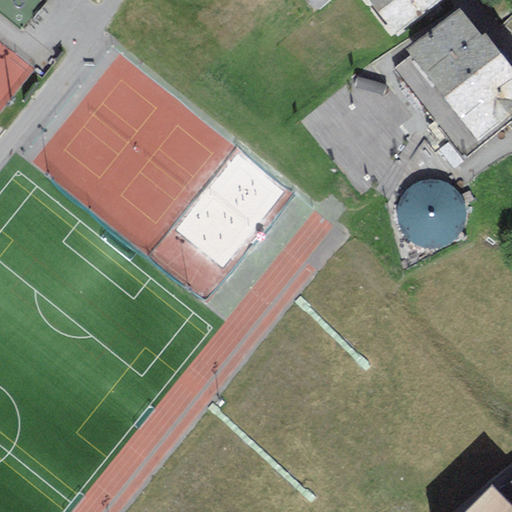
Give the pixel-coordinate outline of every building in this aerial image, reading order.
[(437,0),(369,0),(395,33),(437,0)] [(511,110),(511,74),(457,6),(405,47),(478,138),(511,110)] [(33,163),(90,209),(176,102),(118,56),(33,163)] [(90,209),(148,255),(234,148),(176,102),(90,209)] [(148,255),(206,301),(291,194),(234,148),(148,255)] [(443,246),(453,240),(461,230),(466,219),(466,206),(461,194),(453,185),(442,178),(429,177),(416,179),(406,187),(398,197),(395,210),(396,221),(401,232),(409,241),(420,246),(431,248),(443,246)] [(511,511),(511,499),(494,481),(462,511),(511,511)]
